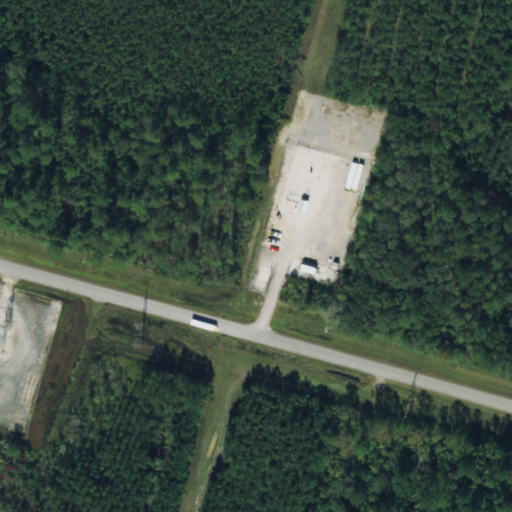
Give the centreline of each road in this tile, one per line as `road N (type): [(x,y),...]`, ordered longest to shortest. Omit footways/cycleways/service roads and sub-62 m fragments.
road 1 (residential): [(511,412),(0,263)]
road 2 (track): [(379,370),(339,511)]
